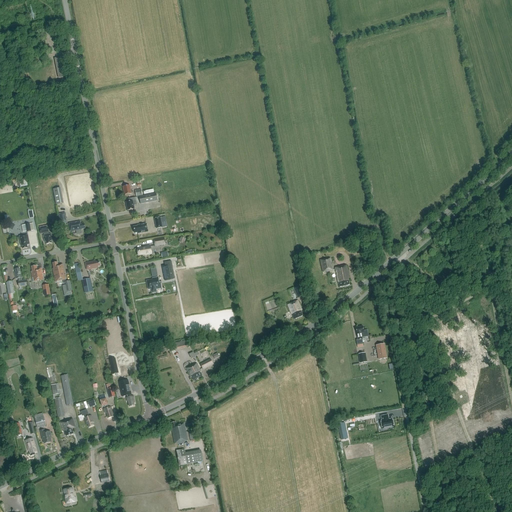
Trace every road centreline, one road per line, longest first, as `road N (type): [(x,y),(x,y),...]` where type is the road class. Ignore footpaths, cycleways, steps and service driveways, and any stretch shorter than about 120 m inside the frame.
road 1 (tertiary): [(150,416),(297,335),(375,274)]
road 2 (tertiary): [(113,241),(64,0)]
road 3 (unclassified): [(425,511),(375,274)]
road 4 (track): [(511,391),(481,230),(511,216)]
road 5 (tertiary): [(375,274),(511,151)]
road 6 (tertiary): [(150,416),(113,241)]
road 7 (tertiary): [(0,486),(150,416)]
